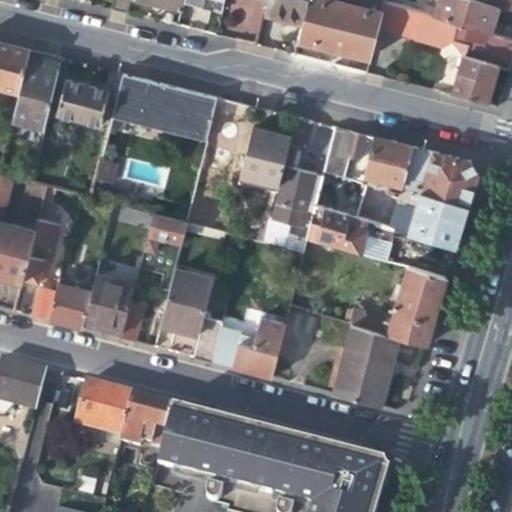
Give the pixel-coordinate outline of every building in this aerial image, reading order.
[(110,0),(108,8),(125,12),(127,0),(142,0),(180,10),(182,0),(110,0)] [(281,19),(300,24),(305,0),(264,0),(261,14),(281,19)] [(370,57),(378,27),(381,14),(369,11),(371,0),(359,0),(357,8),(324,0),(305,0),(300,24),(297,38),(331,47),(370,57)] [(492,18),(495,7),(480,2),(473,0),(439,0),(434,17),(455,24),(487,34),(492,35),(495,24),(490,23),(492,18)] [(511,0),(473,0),(480,2),(495,7),(511,12),(511,0)] [(378,29),(404,35),(404,34),(412,10),(390,3),(384,2),(381,14),(378,29)] [(434,17),(412,10),(404,34),(445,46),(449,43),(455,24),(434,17)] [(496,67),(507,70),(510,60),(511,53),(511,41),(492,35),(487,34),(455,24),(449,43),(463,57),(496,67)] [(0,42),(0,88),(15,92),(24,62),(26,50),(0,42)] [(485,103),(496,67),(463,57),(458,70),(453,69),(452,74),(450,81),(455,83),(452,95),(485,103)] [(45,68),(24,62),(9,121),(42,130),(57,71),(45,68)] [(113,103),(121,73),(108,70),(103,90),(84,85),(64,80),(56,113),(99,125),(105,101),(113,103)] [(164,84),(121,73),(113,109),(210,135),(219,98),(164,84)] [(233,119),(215,114),(213,120),(210,135),(206,151),(240,159),(249,123),(233,119)] [(297,117),(292,136),(279,185),(271,218),(303,226),(311,196),(311,195),(317,174),(305,171),(289,167),(294,149),(299,150),(300,143),(304,144),(310,121),(297,117)] [(240,176),(279,185),(292,136),(273,132),(252,127),(240,176)] [(344,177),(349,155),(344,153),(351,131),(334,127),(323,171),(344,177)] [(356,157),(359,158),(366,135),(358,133),(351,131),(344,153),(349,155),(356,157)] [(362,183),(400,194),(402,187),(412,146),(392,141),(366,135),(359,158),(369,160),(362,183)] [(402,187),(467,206),(471,193),(473,188),(476,177),(477,174),(470,161),(412,146),(402,187)] [(114,164),(98,161),(95,179),(109,183),(114,164)] [(0,175),(0,274),(20,280),(20,277),(32,231),(0,222),(0,218),(11,178),(0,175)] [(391,227),(455,247),(463,219),(467,206),(402,187),(400,194),(391,227)] [(315,204),(306,237),(358,252),(363,235),(367,220),(315,204)] [(39,207),(32,231),(20,277),(32,280),(44,283),(59,226),(57,225),(59,219),(53,217),(54,211),(39,207)] [(191,209),(188,222),(226,232),(229,219),(191,209)] [(175,267),(188,222),(154,214),(139,267),(149,270),(163,274),(159,286),(169,289),(175,267)] [(287,233),(283,246),(302,251),(306,237),(287,233)] [(300,260),(302,251),(283,246),(265,241),(270,253),(300,260)] [(179,326),(200,331),(205,314),(212,290),(210,288),(213,277),(175,267),(169,289),(160,320),(179,326)] [(347,319),(354,322),(401,336),(425,343),(445,278),(407,267),(391,321),(351,309),(347,319)] [(95,274),(90,291),(82,322),(100,327),(121,333),(135,284),(95,274)] [(55,291),(48,318),(64,322),(81,327),(82,322),(90,291),(57,281),(55,291)] [(30,313),(48,318),(55,291),(37,286),(30,313)] [(17,289),(12,309),(19,310),(24,291),(17,289)] [(223,319),(205,314),(200,331),(193,356),(199,357),(211,360),(221,327),(223,319)] [(252,345),(237,341),(230,366),(242,369),(270,376),(284,323),(260,316),(254,336),(252,345)] [(394,362),(401,336),(354,322),(334,393),(381,405),(394,362)] [(221,327),(211,360),(230,366),(237,341),(240,332),(221,327)] [(240,332),(237,341),(252,345),(254,336),(240,332)] [(0,400),(33,410),(44,370),(10,361),(0,358),(0,400)] [(74,424),(120,436),(131,392),(101,384),(85,380),(74,424)] [(154,426),(162,429),(169,402),(146,396),(131,392),(120,436),(119,440),(138,445),(140,439),(148,442),(154,426)] [(154,463),(207,478),(221,481),(232,484),(247,423),(232,419),(190,408),(169,402),(162,429),(154,463)] [(267,497),(267,493),(280,431),(260,426),(247,423),(232,484),(231,486),(267,497)] [(267,493),(277,496),(292,500),(310,506),(309,509),(318,511),(374,511),(387,472),(380,457),(350,449),(312,440),(287,433),(280,431),(267,493)] [(42,438),(27,434),(16,477),(31,482),(42,438)] [(207,478),(205,484),(219,487),(221,481),(207,478)] [(217,496),(219,487),(205,484),(203,492),(203,497),(207,500),(214,500),(217,496)] [(292,500),(277,496),(276,499),(275,502),(290,506),(292,500)] [(288,511),(290,506),(275,502),(273,509),(273,511),(288,511)] [(85,511),(86,509),(57,503),(55,511),(85,511)]
